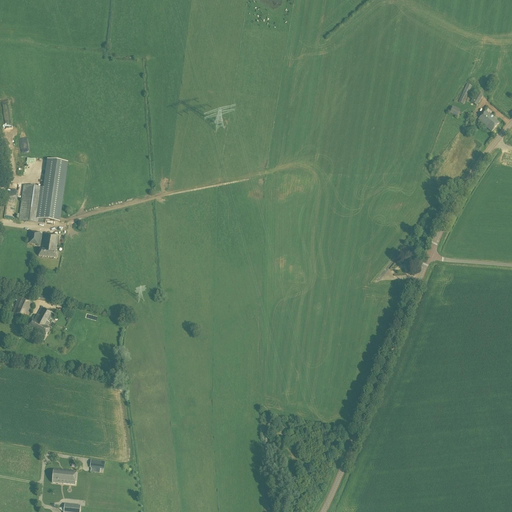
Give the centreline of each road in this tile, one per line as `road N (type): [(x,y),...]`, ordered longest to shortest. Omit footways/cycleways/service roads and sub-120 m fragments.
road 1 (tertiary): [(322,511),(429,255)]
road 2 (tertiary): [(429,255),(482,158),(511,123)]
